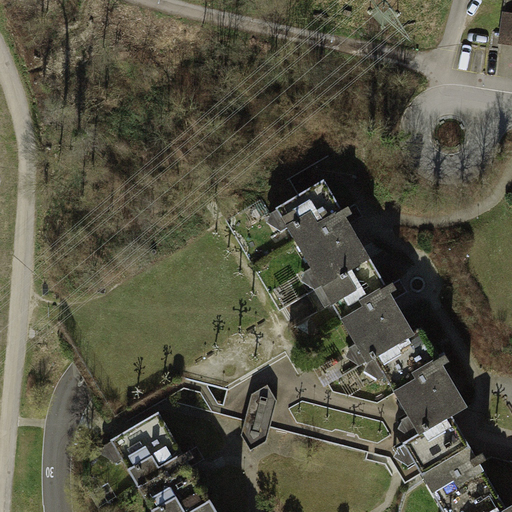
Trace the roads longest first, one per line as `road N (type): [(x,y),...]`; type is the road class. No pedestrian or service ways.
road 1 (residential): [(5,511),(29,168),(0,58)]
road 2 (track): [(444,94),(440,66),(203,0)]
road 3 (residential): [(468,101),(433,96),(409,122),(419,155),(439,165),(461,161)]
road 4 (residential): [(59,511),(73,380)]
